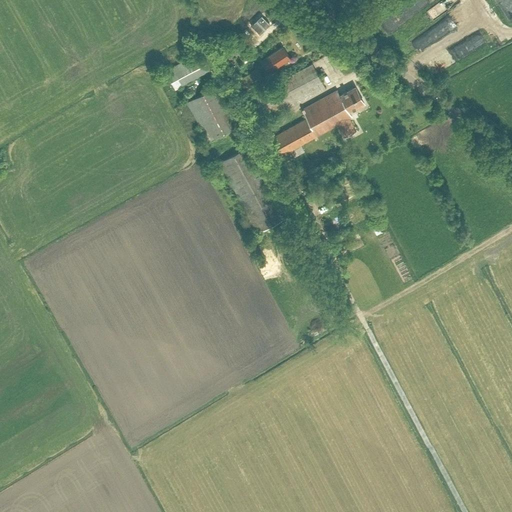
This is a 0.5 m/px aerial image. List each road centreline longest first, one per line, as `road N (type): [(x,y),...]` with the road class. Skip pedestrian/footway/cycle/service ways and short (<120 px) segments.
road 1 (track): [(511,224),(359,314),(462,511)]
road 2 (unclassified): [(511,154),(304,0)]
road 3 (track): [(359,314),(263,141)]
